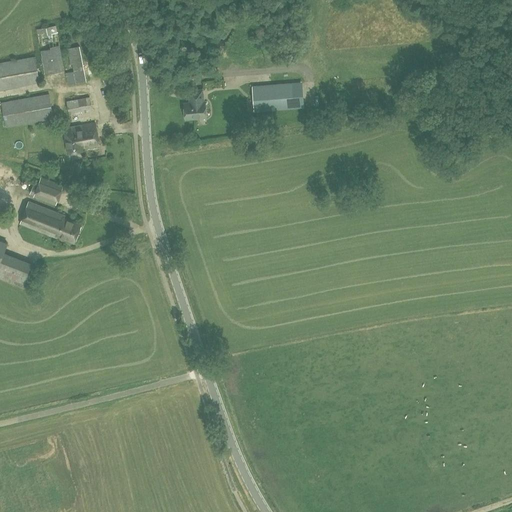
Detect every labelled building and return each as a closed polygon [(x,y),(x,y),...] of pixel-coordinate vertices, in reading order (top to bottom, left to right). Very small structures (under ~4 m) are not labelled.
[(56,26),(37,30),(44,75),(63,72),(56,26)] [(86,81),(80,47),(79,46),(67,48),(68,57),(69,56),(71,64),(72,64),(74,72),(69,73),(69,72),(66,73),(67,79),(66,79),(68,85),(86,81)] [(36,57),(0,63),(0,90),(40,83),(36,57)] [(254,112),(294,108),(292,82),(252,86),(254,112)] [(189,102),(185,102),(184,102),(185,120),(207,118),(206,100),(204,100),(204,88),(188,90),(189,102)] [(6,127),(53,119),(49,95),(2,104),(6,127)] [(69,115),(92,111),(90,98),(67,102),(69,115)] [(64,130),(69,155),(83,152),(83,149),(100,145),(95,123),(64,130)] [(41,178),(38,186),(38,187),(33,186),(30,193),(35,195),(34,198),(56,206),(64,186),(41,178)] [(66,216),(29,202),(20,225),(57,239),(58,237),(74,243),(81,225),(65,220),(66,216)] [(0,240),(0,277),(28,289),(36,266),(4,253),(8,244),(0,240)]
